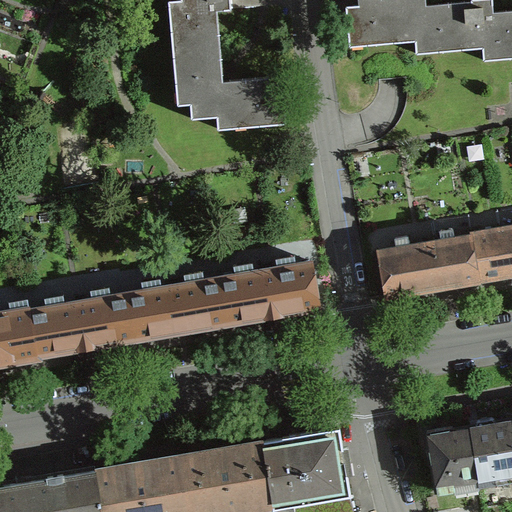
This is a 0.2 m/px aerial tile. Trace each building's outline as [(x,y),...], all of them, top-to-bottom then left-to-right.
[(168,0),(177,104),(190,103),(191,117),(217,115),(218,128),(286,122),(282,82),(217,87),(210,14),(208,0),(168,0)] [(416,53),(482,47),(484,60),(511,56),(511,16),(482,19),(480,6),(415,12),(414,0),(406,0),(346,5),(348,32),(349,46),(415,40),(416,53)] [(511,225),(500,227),(508,274),(511,273),(511,225)] [(471,234),(479,279),(487,277),(508,274),(500,227),(470,233),(470,234),(471,234)] [(378,250),(386,295),(420,289),(479,279),(471,234),(470,234),(378,250)] [(265,316),(282,314),(281,312),(319,306),(312,261),(220,276),(227,321),(255,317),(265,315),(265,316)] [(189,329),(189,328),(227,321),(220,276),(128,292),(135,337),(163,332),(173,330),(173,332),(189,329)] [(78,348),(94,345),(94,344),(135,337),(128,292),(30,308),(38,353),(68,348),(78,347),(78,348)] [(0,311),(0,362),(38,356),(38,353),(30,308),(30,306),(0,311)] [(477,423),(470,424),(480,483),(496,480),(495,473),(511,469),(511,418),(511,417),(494,420),(494,418),(492,416),(489,417),(478,419),(476,421),(477,423)] [(480,483),(470,424),(453,427),(452,425),(448,425),(427,429),(438,490),(480,483)] [(354,511),(349,493),(338,427),(287,435),(263,439),(272,494),(275,511),(354,511)] [(272,494),(263,439),(208,449),(179,454),(188,508),(188,509),(214,504),(215,511),(224,511),(248,508),(246,499),(272,494)] [(167,511),(188,508),(179,454),(124,463),(95,468),(102,511),(167,511)] [(102,511),(95,468),(35,478),(0,483),(0,511),(102,511)]
